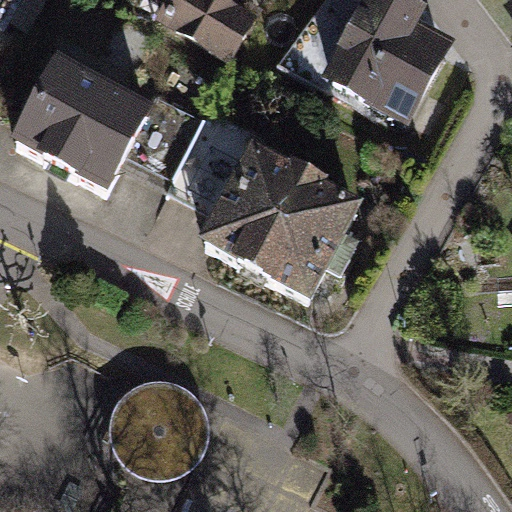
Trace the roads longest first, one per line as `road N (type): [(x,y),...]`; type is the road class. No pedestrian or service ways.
road 1 (residential): [(440,0),(505,89),(348,380)]
road 2 (residential): [(348,380),(0,215)]
road 3 (residential): [(476,511),(420,421),(348,380)]
